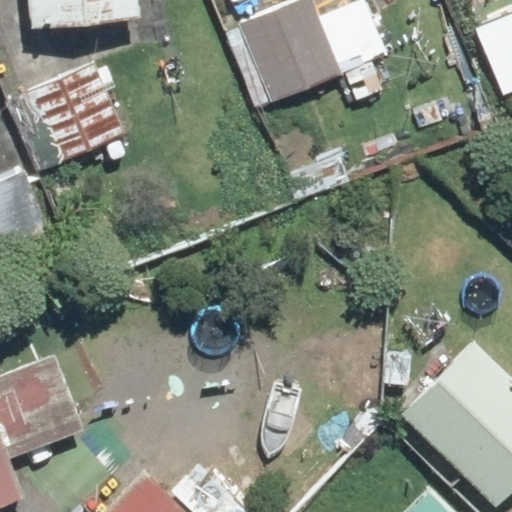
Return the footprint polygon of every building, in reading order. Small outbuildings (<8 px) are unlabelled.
[(122,0),(15,0),(18,25),(124,15),(122,0)] [(282,0),(230,22),(262,98),(378,50),(356,0),(349,0),(311,16),(304,0),(282,0)] [(89,64),(3,100),(30,165),(116,129),(89,64)] [(349,180),(334,145),(270,173),(285,207),(349,180)] [(17,166),(0,172),(0,263),(49,243),(17,166)] [(460,338),(390,412),(486,503),(511,475),(511,373),(505,381),(460,338)] [(0,501),(10,498),(0,469),(0,455),(73,429),(46,353),(0,369),(0,501)] [(176,511),(129,466),(85,511),(176,511)] [(398,511),(452,511),(425,485),(398,511)]
